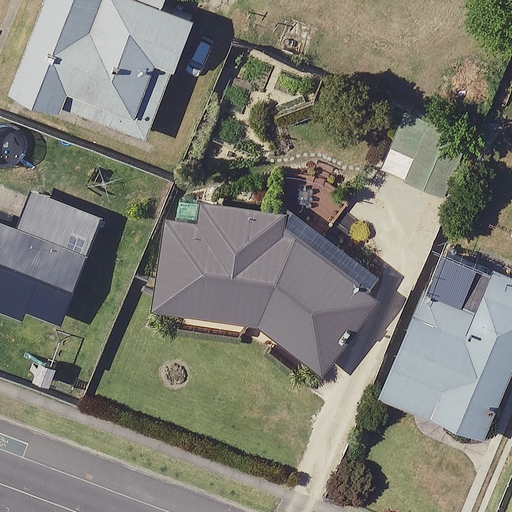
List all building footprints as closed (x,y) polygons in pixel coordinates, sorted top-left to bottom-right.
[(38,0),(10,77),(145,127),(190,6),(174,0),(38,0)] [(472,134),(406,104),(381,161),(447,191),(472,134)] [(101,210),(29,181),(15,216),(0,209),(0,301),(20,310),(24,300),(59,314),(101,210)] [(365,284),(380,267),(307,205),(196,192),(194,206),(168,203),(155,308),(267,321),(316,362),(376,292),(365,284)] [(511,364),(511,267),(490,259),(464,331),(410,310),(380,390),(482,428),(507,363),(511,364)]
